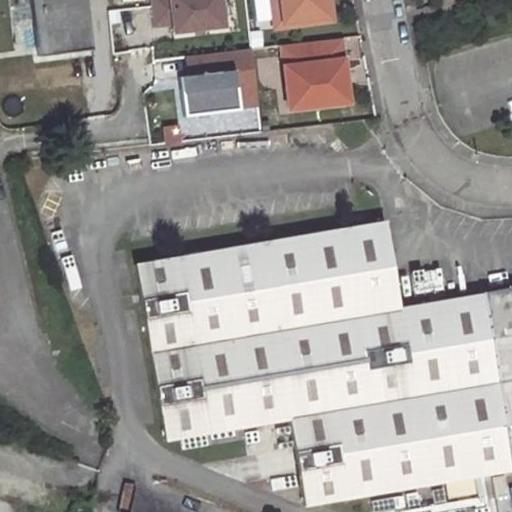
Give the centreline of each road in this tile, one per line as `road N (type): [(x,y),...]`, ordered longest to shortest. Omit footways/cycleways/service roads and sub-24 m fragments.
road 1 (unknown): [(421,144),(141,188),(118,204),(108,225),(138,396),(158,438),(199,469),(293,511)]
road 2 (residential): [(385,0),(404,123),(445,174),(511,185)]
